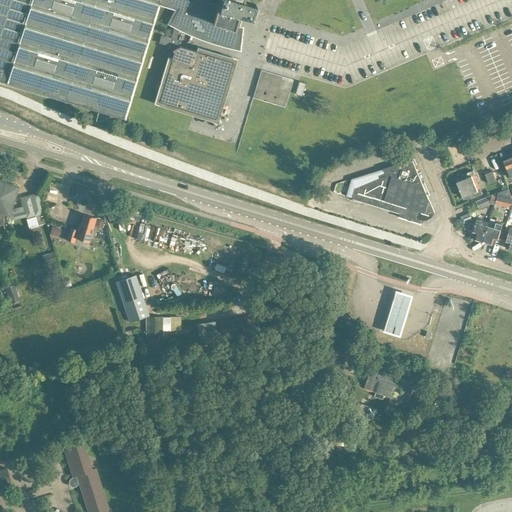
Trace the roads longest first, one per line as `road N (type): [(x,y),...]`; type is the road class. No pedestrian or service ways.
road 1 (primary): [(0,139),(511,313)]
road 2 (primary): [(422,262),(0,115)]
